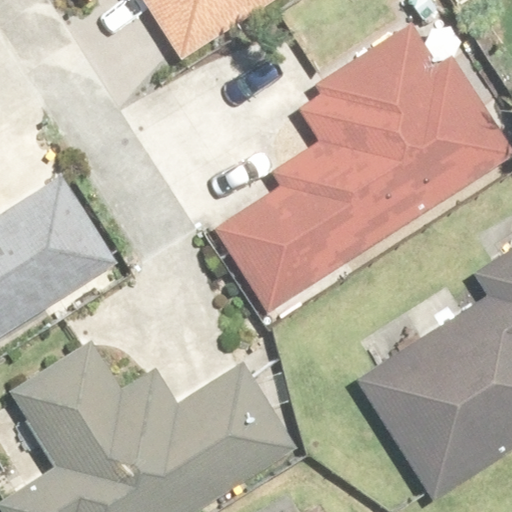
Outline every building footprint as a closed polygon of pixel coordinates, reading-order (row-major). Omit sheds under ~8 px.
[(94,0),(139,0),(180,61),(272,0),(87,0),(90,3),(94,0)] [(289,102),(317,142),(272,172),(276,179),(203,229),(267,322),(511,154),(511,144),(460,68),(445,78),(407,22),(289,102)] [(0,347),(118,276),(58,177),(0,212),(0,347)] [(483,302),(361,385),(439,498),(511,447),(511,248),(467,279),(483,302)] [(89,341),(3,394),(47,464),(0,493),(0,511),(197,511),(297,451),(243,363),(178,403),(154,365),(117,387),(89,341)]
